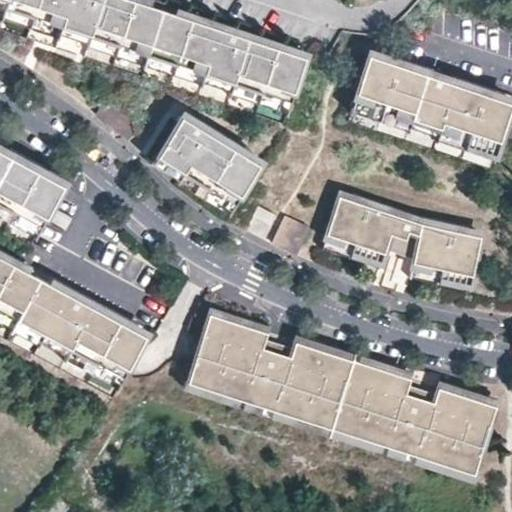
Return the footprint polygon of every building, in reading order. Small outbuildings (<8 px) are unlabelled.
[(304,58),(138,0),(0,0),(0,30),(81,58),(282,125),(319,64),(304,58)] [(489,171),(511,99),(511,98),(450,78),(370,51),(346,125),(489,171)] [(138,124),(108,100),(96,116),(105,124),(109,127),(113,130),(126,140),(138,124)] [(190,191),(227,213),(257,163),(247,156),(189,121),(180,115),(151,162),(177,178),(175,181),(190,191)] [(0,234),(26,248),(62,183),(52,175),(31,163),(0,146),(0,234)] [(421,217),(352,194),(350,200),(424,225),(467,234),(468,227),(421,217)] [(479,237),(467,234),(424,225),(350,200),(338,196),(320,249),(378,268),(384,247),(393,251),(400,253),(404,239),(416,243),(408,279),(467,292),(479,237)] [(273,215),(257,206),(252,216),(268,224),(273,215)] [(293,254),(306,227),(285,216),(271,244),(293,254)] [(0,340),(109,400),(145,332),(117,317),(0,253),(0,340)] [(349,363),(206,317),(182,392),(325,438),(468,484),(492,409),(463,399),(382,373),(349,363)]
